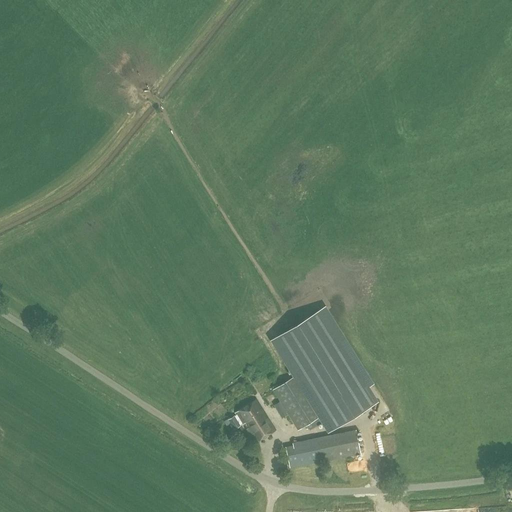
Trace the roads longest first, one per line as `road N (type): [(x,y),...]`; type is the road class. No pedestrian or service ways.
road 1 (unclassified): [(273,482),(0,313)]
road 2 (unclassified): [(273,482),(376,491),(511,476)]
